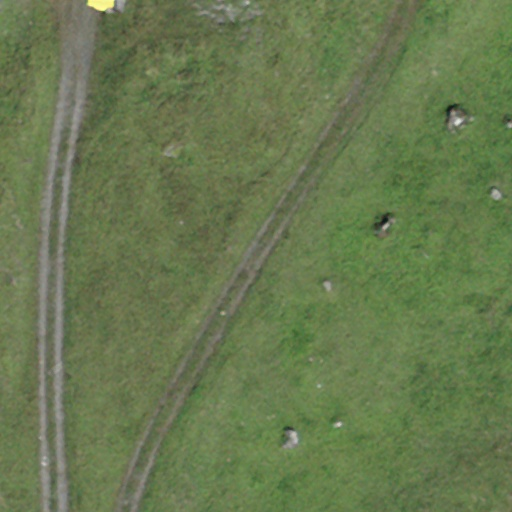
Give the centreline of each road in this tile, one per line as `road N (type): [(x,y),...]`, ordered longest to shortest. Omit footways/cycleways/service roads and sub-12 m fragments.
road 1 (track): [(122,511),(151,439),(400,27),(405,0)]
road 2 (track): [(60,511),(51,425),(53,285),(59,197),(93,0)]
